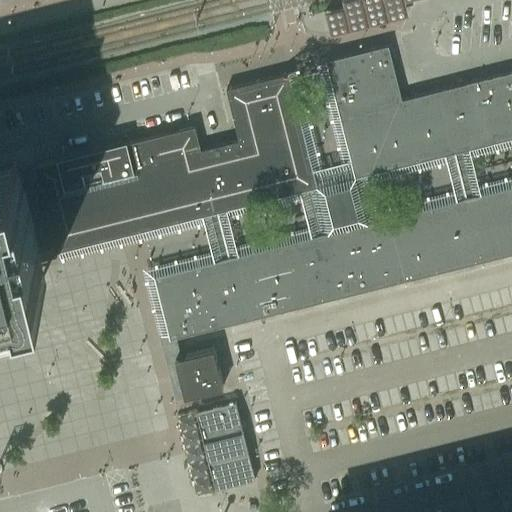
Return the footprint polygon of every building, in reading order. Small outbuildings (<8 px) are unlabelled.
[(388,43),(326,59),(337,101),(399,85),(388,43)] [(511,69),(480,77),(495,140),(511,135),(511,69)] [(226,87),(231,106),(293,90),(288,72),(226,87)] [(480,77),(441,87),(457,149),(495,140),(480,77)] [(399,85),(337,101),(355,175),(417,159),(402,97),(399,85)] [(441,87),(402,97),(417,159),(457,149),(441,87)] [(293,90),(231,106),(239,138),(241,145),(251,143),(250,138),(302,126),(293,90)] [(216,210),(201,148),(195,124),(193,125),(194,129),(180,132),(175,132),(172,131),(169,132),(165,132),(156,134),(35,164),(57,250),(216,210)] [(241,145),(239,138),(201,148),(216,210),(317,185),(302,126),(250,138),(251,143),(241,145)] [(0,289),(40,280),(13,163),(0,166),(0,289)] [(499,188),(488,190),(504,252),(511,250),(511,202),(508,185),(499,188)] [(488,190),(430,205),(446,267),(504,252),(488,190)] [(430,205),(391,215),(407,277),(446,267),(430,205)] [(391,215),(352,224),(368,286),(407,277),(391,215)] [(352,224),(314,234),(329,296),(368,286),(352,224)] [(314,234),(275,244),(290,306),(329,296),(314,234)] [(275,244),(236,253),(252,315),(290,306),(275,244)] [(236,253),(197,263),(213,325),(252,315),(236,253)] [(154,274),(170,336),(213,325),(197,263),(154,274)] [(214,345),(174,355),(184,394),(223,384),(214,345)] [(235,400),(196,410),(216,487),(255,477),(235,400)] [(193,410),(180,414),(189,443),(196,441),(192,426),(197,424),(193,410)]
